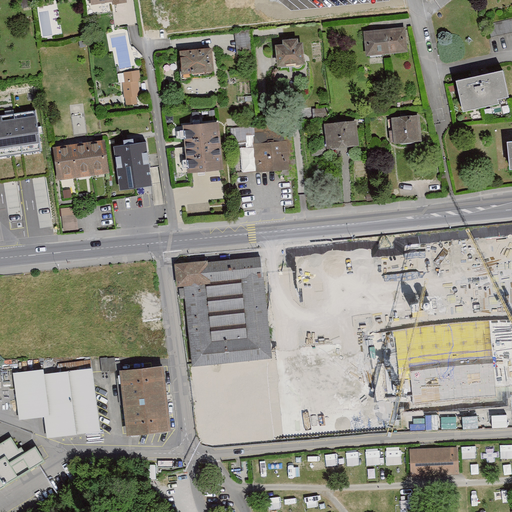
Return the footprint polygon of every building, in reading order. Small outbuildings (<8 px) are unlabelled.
[(93,0),(95,8),(117,5),(118,7),(130,5),(129,0),(93,0)] [(511,17),(488,22),(491,35),(511,31),(511,17)] [(402,30),(361,35),(364,58),(404,53),(402,30)] [(283,44),(275,45),(277,67),(286,66),(286,64),(296,63),(297,65),(305,64),(303,42),(298,43),(298,38),(283,40),(283,44)] [(182,74),(214,71),(212,48),(180,51),(182,74)] [(138,70),(121,71),(122,105),(140,104),(138,70)] [(500,71),(456,82),(463,109),(507,98),(500,71)] [(0,148),(40,142),(36,116),(0,121),(0,148)] [(415,120),(388,122),(390,146),(417,144),(415,120)] [(224,169),(219,122),(183,125),(188,173),(224,169)] [(363,148),(360,124),(329,129),(333,152),(363,148)] [(105,140),(53,147),(58,180),(110,173),(105,140)] [(146,142),(114,147),(120,190),(152,186),(146,142)] [(259,174),(292,171),(289,143),(257,146),(259,174)] [(63,207),(63,228),(74,228),(73,207),(63,207)] [(261,257),(176,266),(178,289),(185,288),(193,367),(272,358),(261,257)] [(105,369),(114,370),(115,359),(106,358),(105,369)] [(167,372),(125,377),(134,438),(175,432),(167,372)] [(103,435),(96,373),(47,378),(53,439),(103,435)] [(414,423),(414,408),(396,409),(397,424),(414,423)] [(0,489),(46,463),(38,450),(24,458),(14,441),(0,448),(0,489)] [(511,443),(500,443),(500,457),(511,456),(511,443)] [(462,445),(463,457),(475,457),(475,445),(462,445)] [(400,449),(386,449),(386,464),(401,464),(400,449)] [(461,477),(460,449),(413,450),(413,478),(461,477)] [(369,464),(381,463),(380,450),(368,451),(369,464)] [(349,452),(349,465),(360,464),(359,452),(349,452)] [(307,453),(308,469),(322,469),(321,453),(307,453)] [(329,467),(339,467),(339,453),(329,453),(329,467)]
